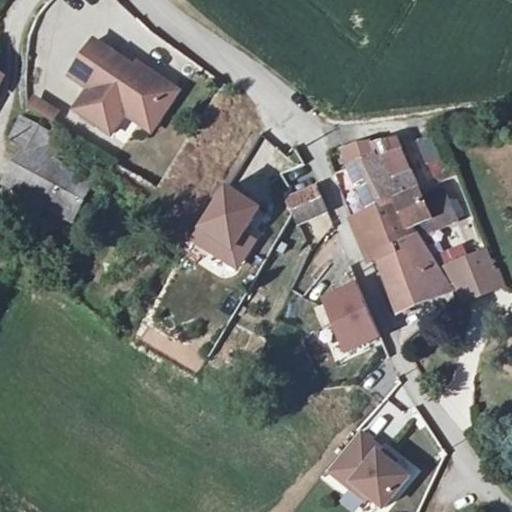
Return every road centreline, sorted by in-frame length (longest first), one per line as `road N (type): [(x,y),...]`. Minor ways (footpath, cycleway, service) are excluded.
road 1 (unclassified): [(503,511),(451,446),(399,358),(341,228),(310,129),(220,46),(154,0)]
road 2 (track): [(310,129),(511,109)]
